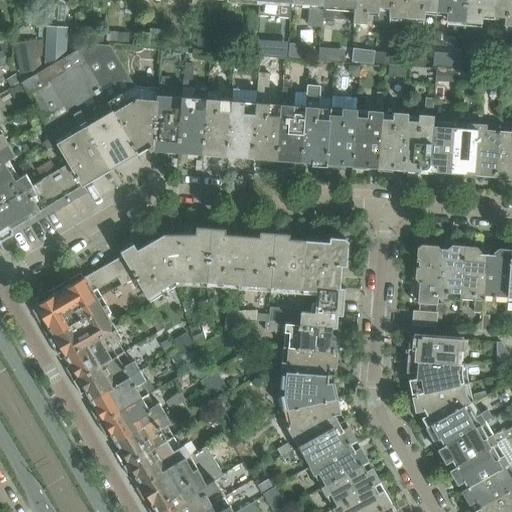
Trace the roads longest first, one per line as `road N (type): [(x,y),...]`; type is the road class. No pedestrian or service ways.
road 1 (residential): [(386,205),(376,394),(439,511)]
road 2 (residential): [(129,511),(0,286)]
road 3 (residential): [(386,205),(173,189)]
road 4 (secondary): [(103,511),(0,334)]
road 5 (residential): [(154,189),(0,280)]
road 6 (residential): [(511,215),(386,205)]
